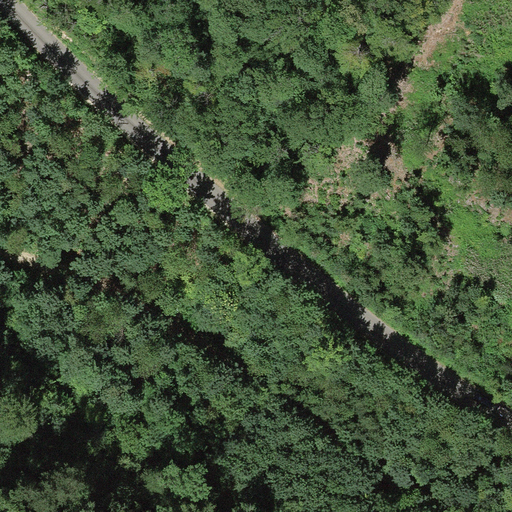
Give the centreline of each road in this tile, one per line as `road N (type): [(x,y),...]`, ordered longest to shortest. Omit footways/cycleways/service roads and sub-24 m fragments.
road 1 (unclassified): [(511,422),(413,358),(245,224),(143,136),(9,0)]
road 2 (track): [(0,248),(74,272),(444,511)]
